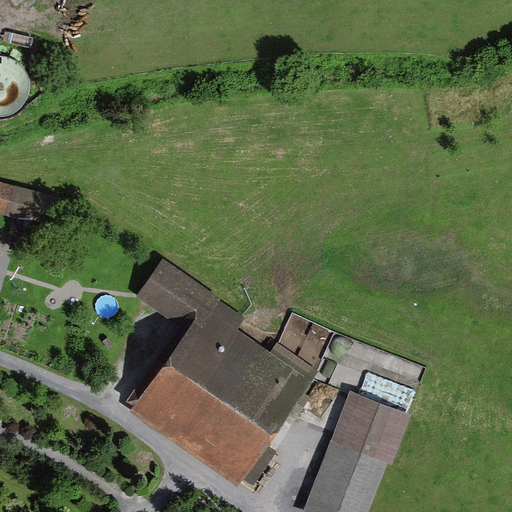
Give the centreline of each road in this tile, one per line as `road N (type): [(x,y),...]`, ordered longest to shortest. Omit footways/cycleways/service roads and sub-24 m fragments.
road 1 (track): [(251,511),(88,391),(0,357)]
road 2 (track): [(0,433),(52,455),(139,511)]
